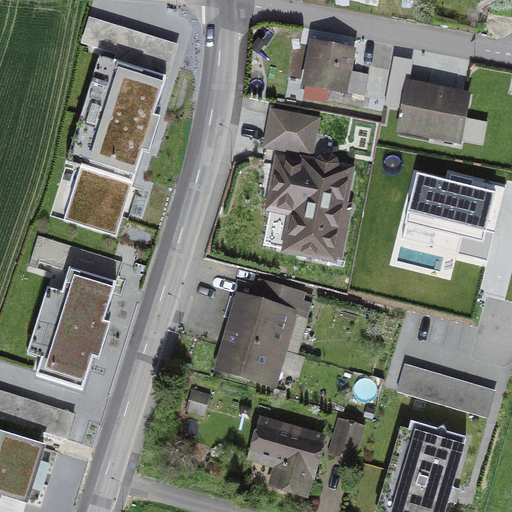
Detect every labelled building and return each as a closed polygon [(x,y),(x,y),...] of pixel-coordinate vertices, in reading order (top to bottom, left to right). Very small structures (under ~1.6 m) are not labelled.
[(358,74),(346,72),(350,54),(312,47),(302,97),(321,101),(323,90),(354,95),(358,74)] [(101,63),(53,214),(114,234),(162,83),(101,63)] [(451,104),(453,96),(407,87),(400,126),(424,130),(423,136),(457,143),(464,106),(451,104)] [(315,123),(271,114),(264,148),(308,157),(315,123)] [(302,169),(277,164),(269,209),(293,213),(286,252),(330,260),(331,256),(338,257),(348,208),(340,206),(347,172),(334,169),(334,166),(332,162),(330,160),(327,159),(323,159),(320,160),(318,162),(316,166),(303,163),(302,169)] [(86,389),(116,286),(70,273),(40,375),(86,389)] [(243,302),(232,338),(269,348),(283,352),(300,296),(261,285),(255,306),(243,302)] [(259,382),(269,348),(232,338),(223,371),(259,382)] [(494,389),(404,363),(395,392),(485,418),(494,389)] [(439,511),(462,433),(407,417),(379,511),(439,511)] [(331,455),(350,461),(359,429),(340,424),(331,455)] [(303,495),(319,442),(261,425),(251,459),(280,467),(282,470),(277,487),(303,495)] [(40,511),(57,455),(0,437),(0,501),(34,511),(40,511)]
